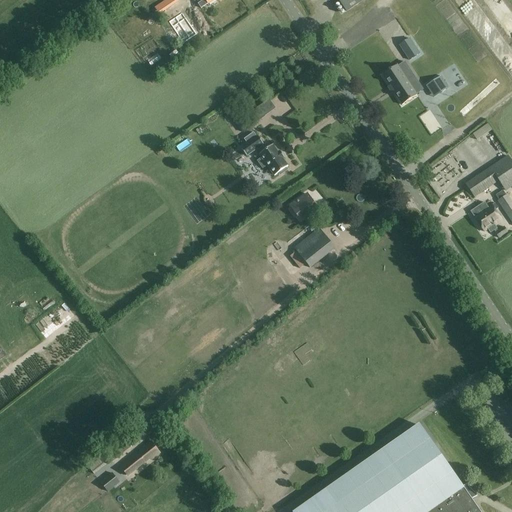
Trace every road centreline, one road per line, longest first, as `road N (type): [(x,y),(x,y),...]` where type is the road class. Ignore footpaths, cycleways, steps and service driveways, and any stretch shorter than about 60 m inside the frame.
road 1 (unclassified): [(511,341),(285,0)]
road 2 (track): [(415,195),(150,417),(137,447),(118,462)]
road 3 (unknown): [(407,183),(511,101)]
